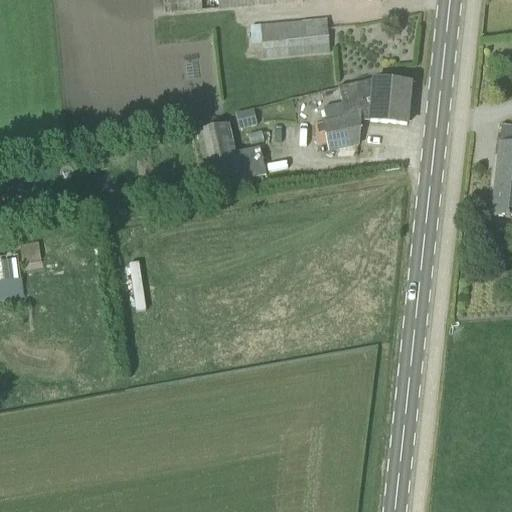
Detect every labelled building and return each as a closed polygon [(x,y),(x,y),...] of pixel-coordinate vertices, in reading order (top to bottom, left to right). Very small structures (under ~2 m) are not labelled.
[(302,3),(302,0),(165,0),(167,14),(302,3)] [(328,23),(262,29),(264,61),(331,55),(328,23)] [(374,82),(337,90),(340,105),(322,110),(324,120),(321,121),(329,154),(357,148),(359,117),(368,118),(368,123),(406,127),(410,85),(374,82)] [(238,132),(257,128),(253,111),(235,115),(238,132)] [(195,133),(207,191),(239,185),(226,126),(195,133)] [(511,128),(501,127),(491,218),(511,219),(511,128)]
